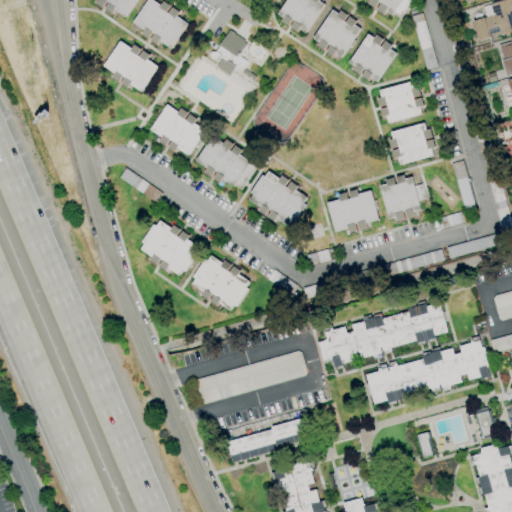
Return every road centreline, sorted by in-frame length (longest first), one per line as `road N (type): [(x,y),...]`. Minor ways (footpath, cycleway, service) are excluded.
road 1 (tertiary): [(51,0),(124,290),(221,511)]
road 2 (motorway): [(150,511),(0,151)]
road 3 (motorway): [(0,284),(96,511)]
